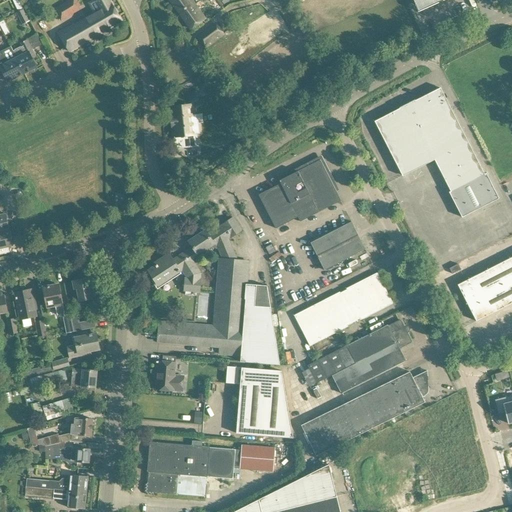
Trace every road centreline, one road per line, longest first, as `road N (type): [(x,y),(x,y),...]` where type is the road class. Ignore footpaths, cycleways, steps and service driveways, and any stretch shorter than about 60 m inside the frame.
road 1 (unclassified): [(471,369),(457,357),(330,108)]
road 2 (residential): [(107,511),(123,318),(108,249)]
road 3 (unclassified): [(330,108),(511,14)]
road 4 (unclassified): [(176,209),(330,108)]
road 5 (unclassified): [(176,209),(151,169),(143,47)]
road 6 (unknown): [(450,344),(307,415)]
road 7 (residential): [(0,106),(143,47)]
